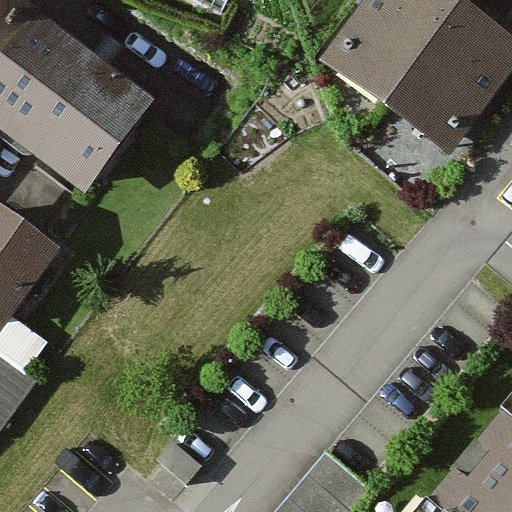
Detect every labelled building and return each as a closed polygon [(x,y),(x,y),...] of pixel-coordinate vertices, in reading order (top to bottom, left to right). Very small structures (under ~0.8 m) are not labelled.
[(453,6),(445,0),(373,0),(330,61),(385,101),(453,6)] [(0,155),(4,151),(103,227),(172,139),(0,6),(0,155)] [(511,50),(511,47),(453,6),(385,101),(445,144),(511,50)] [(0,450),(35,405),(24,397),(50,362),(21,340),(71,275),(0,220),(0,450)] [(511,511),(511,434),(451,511),(511,511)] [(373,511),(386,496),(337,456),(290,511),(373,511)]
